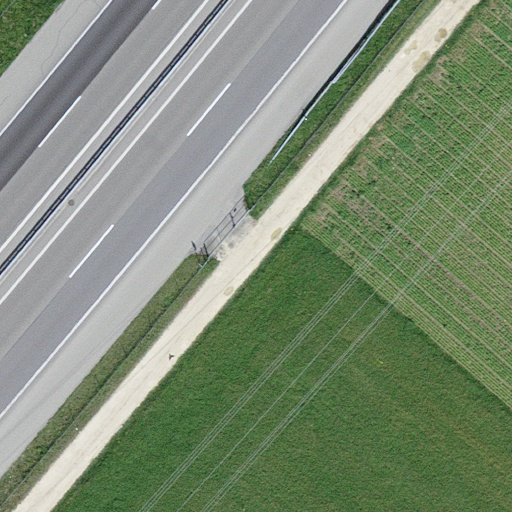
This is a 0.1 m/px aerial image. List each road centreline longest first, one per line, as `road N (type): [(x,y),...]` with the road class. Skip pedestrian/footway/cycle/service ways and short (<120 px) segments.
road 1 (track): [(32,511),(461,0)]
road 2 (motorway): [(0,359),(297,0)]
road 3 (motorway): [(159,0),(0,192)]
